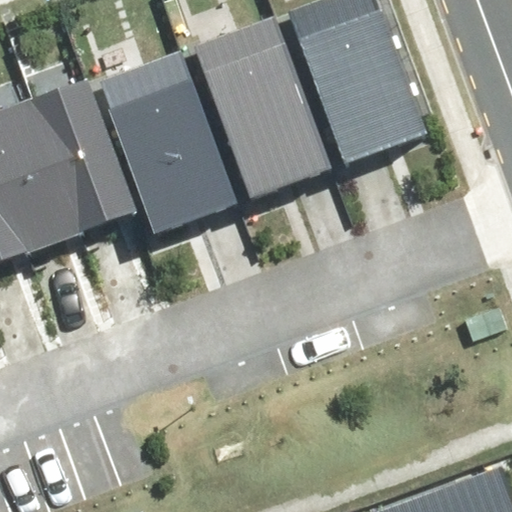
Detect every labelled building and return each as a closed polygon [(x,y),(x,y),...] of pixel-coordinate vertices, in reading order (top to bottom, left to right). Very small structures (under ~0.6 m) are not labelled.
[(379,0),(306,0),(290,6),(346,156),(426,127),(379,0)] [(280,10),(199,38),(253,192),(334,164),(280,10)] [(183,44),(103,73),(158,225),(238,196),(183,44)] [(133,211),(88,86),(36,105),(81,229),(133,211)] [(81,229),(36,105),(0,117),(0,168),(29,248),(81,229)] [(0,258),(29,248),(0,168),(0,258)] [(383,511),(511,511),(511,486),(503,463),(382,509),(383,511)]
